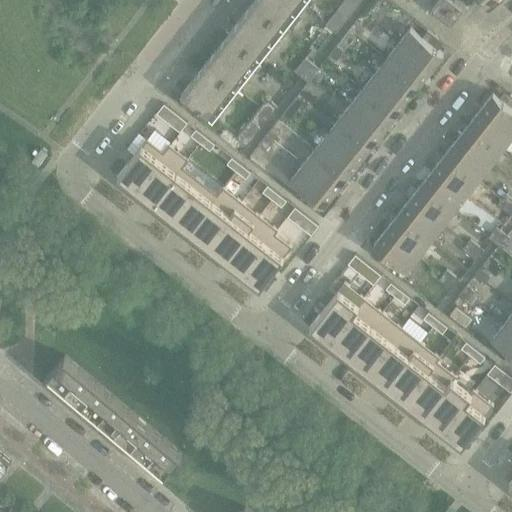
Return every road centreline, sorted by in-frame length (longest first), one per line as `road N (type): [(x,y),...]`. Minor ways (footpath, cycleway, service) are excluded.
road 1 (residential): [(259,335),(511,26)]
road 2 (residential): [(465,488),(259,335)]
road 3 (residential): [(200,0),(72,161),(68,177),(76,192)]
road 4 (residential): [(259,335),(76,192)]
road 5 (residential): [(155,511),(0,382)]
